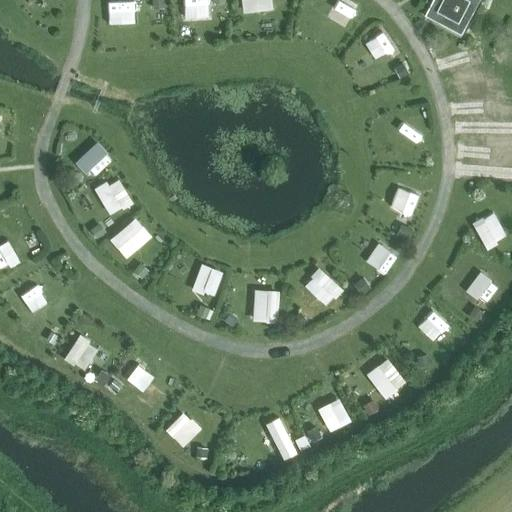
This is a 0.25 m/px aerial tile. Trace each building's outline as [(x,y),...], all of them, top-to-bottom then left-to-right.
[(139,20),(138,0),(118,0),(119,20),(139,20)] [(163,0),(152,0),(154,8),(164,7),(163,0)] [(270,0),(242,0),(244,11),(271,9),(270,0)] [(470,1),(467,0),(441,0),(435,12),(458,23),(470,1)] [(368,41),(379,58),(396,46),(385,29),(368,41)] [(497,63),(511,71),(511,48),(507,46),(497,63)] [(403,64),(394,69),(399,78),(408,73),(403,64)] [(487,120),(488,129),(511,126),(511,122),(511,118),(487,120)] [(82,158),(96,174),(113,159),(99,143),(82,158)] [(110,209),(131,199),(119,176),(98,187),(110,209)] [(475,219),(485,246),(507,238),(497,210),(475,219)] [(112,237),(127,255),(151,234),(136,216),(112,237)] [(98,224),(90,230),(96,237),(104,232),(98,224)] [(404,224),(398,234),(408,239),(413,229),(404,224)] [(0,243),(0,265),(2,270),(21,261),(11,239),(0,243)] [(378,241),(367,262),(387,273),(398,252),(378,241)] [(193,288),(215,295),(224,269),(202,261),(193,288)] [(140,263),(134,270),(141,276),(147,269),(140,263)] [(326,306),(344,289),(322,266),(304,283),(326,306)] [(482,299),(495,279),(481,269),(467,289),(482,299)] [(361,280),(354,286),(362,294),(369,288),(361,280)] [(24,310),(48,303),(43,284),(19,291),(24,310)] [(281,289),(257,288),(256,320),(279,321),(281,289)] [(200,305),(196,315),(205,318),(209,309),(200,305)] [(474,306),(468,314),(476,320),(482,312),(474,306)] [(420,325),(436,340),(451,324),(434,309),(420,325)] [(299,313),(293,318),(300,326),(306,320),(299,313)] [(229,314),(224,321),(232,327),(237,320),(229,314)] [(79,333),(66,357),(87,370),(101,346),(79,333)] [(426,354),(416,356),(419,366),(428,364),(426,354)] [(123,380),(144,394),(160,369),(139,355),(123,380)] [(387,397),(408,381),(389,355),(367,372),(387,397)] [(101,370),(95,379),(103,384),(109,375),(101,370)] [(114,380),(109,385),(116,391),(121,386),(114,380)] [(340,398),(320,408),(331,429),(350,420),(340,398)] [(372,400),(363,406),(368,414),(377,409),(372,400)] [(167,428),(184,445),(202,427),(185,409),(167,428)] [(297,452),(280,416),(266,423),(283,458),(297,452)] [(315,427),(307,432),(312,441),(321,437),(315,427)] [(303,435),(294,440),(299,451),(309,446),(303,435)] [(197,447),(196,456),(205,457),(206,448),(197,447)]
